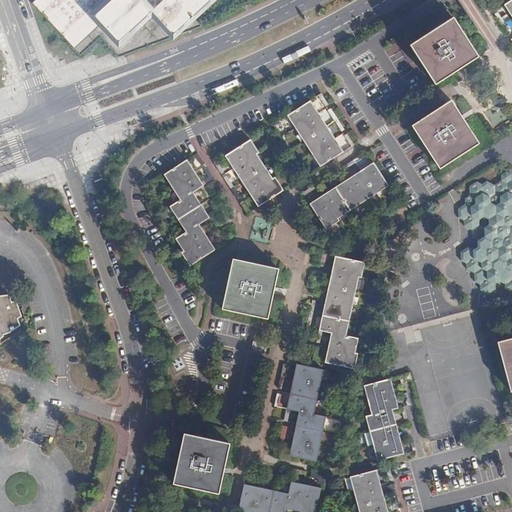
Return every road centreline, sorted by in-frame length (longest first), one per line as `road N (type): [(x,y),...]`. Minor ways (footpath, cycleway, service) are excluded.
road 1 (tertiary): [(118,511),(138,419),(132,345),(57,134)]
road 2 (secondary): [(57,134),(241,69),(376,0)]
road 3 (secondary): [(309,0),(195,56),(48,110)]
